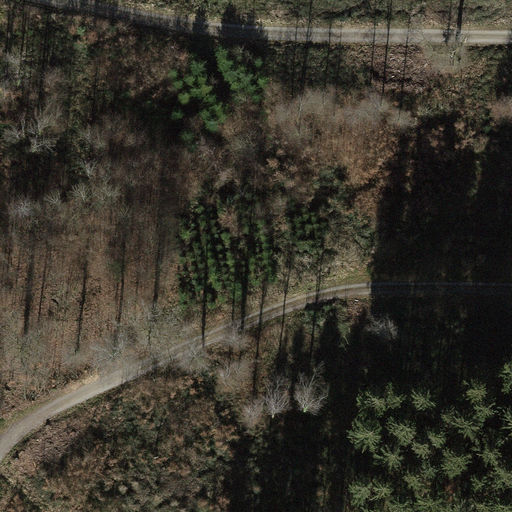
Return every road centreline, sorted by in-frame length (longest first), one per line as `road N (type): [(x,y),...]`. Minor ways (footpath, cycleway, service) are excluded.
road 1 (track): [(0,467),(76,396),(168,331),(328,272),(511,279)]
road 2 (track): [(511,39),(179,29),(64,0)]
